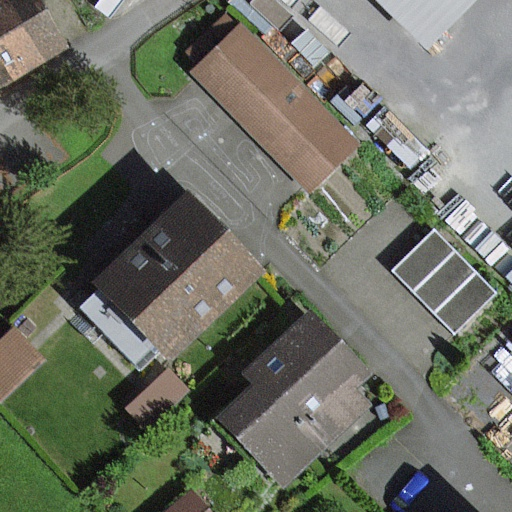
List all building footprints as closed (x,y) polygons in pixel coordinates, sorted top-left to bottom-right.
[(0,0),(0,81),(57,47),(29,0),(0,0)] [(240,20),(189,69),(313,198),(364,149),(240,20)] [(184,211),(79,311),(139,373),(243,273),(194,222),(184,211)] [(434,229),(392,272),(458,336),(500,293),(434,229)] [(306,322),(251,375),(266,390),(231,423),(282,475),(349,409),(335,395),(356,374),(330,347),(306,322)] [(0,343),(0,399),(0,400),(40,364),(11,333),(0,343)] [(165,375),(129,409),(148,430),(185,396),(165,375)] [(205,511),(190,493),(165,511),(205,511)]
